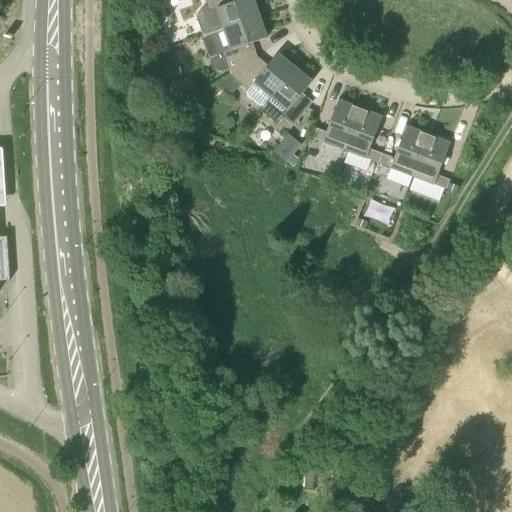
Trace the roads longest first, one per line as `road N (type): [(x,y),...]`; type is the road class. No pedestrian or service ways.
road 1 (secondary): [(99,511),(60,222),(52,0)]
road 2 (track): [(261,511),(435,285),(511,153)]
road 3 (residential): [(511,81),(423,96),(351,77),(307,33),(294,0)]
